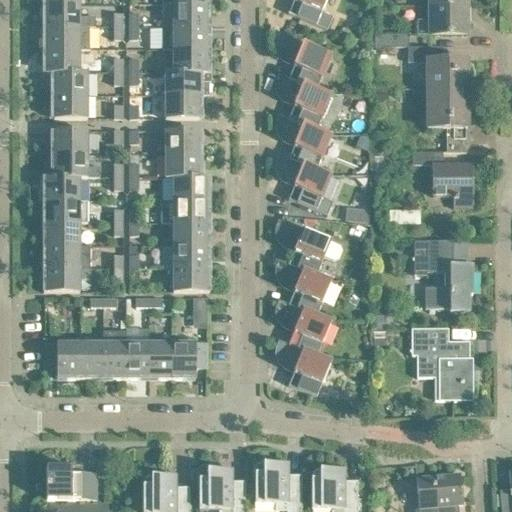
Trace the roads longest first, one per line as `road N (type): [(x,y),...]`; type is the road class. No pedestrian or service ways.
road 1 (residential): [(248,0),(250,424)]
road 2 (residential): [(4,423),(1,0)]
road 3 (residential): [(506,441),(505,182)]
road 4 (residential): [(250,424),(4,423)]
